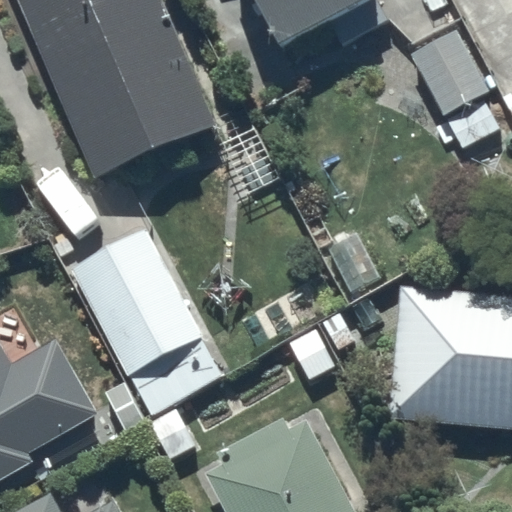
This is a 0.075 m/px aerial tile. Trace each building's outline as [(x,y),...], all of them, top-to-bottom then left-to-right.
[(165,0),(22,0),(97,175),(218,125),(165,0)] [(379,0),(261,0),(284,42),(329,18),(342,42),(389,17),(379,0)] [(457,27),(411,51),(443,117),(447,115),(463,145),(503,125),(487,93),(490,91),(457,27)] [(145,222),(71,262),(152,413),(226,373),(145,222)] [(511,294),(401,283),(388,416),(511,425),(511,294)] [(1,337),(0,337),(0,478),(34,459),(31,450),(96,409),(57,340),(14,362),(1,337)] [(359,511),(305,419),(291,428),(283,415),(218,449),(224,460),(207,471),(228,511),(359,511)] [(60,511),(48,490),(10,511),(121,511),(114,498),(89,511),(60,511)]
